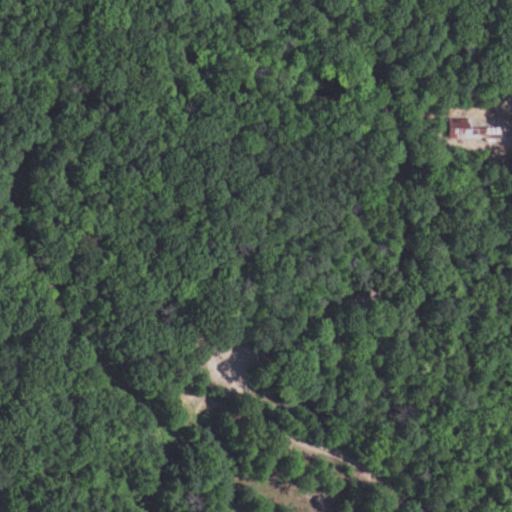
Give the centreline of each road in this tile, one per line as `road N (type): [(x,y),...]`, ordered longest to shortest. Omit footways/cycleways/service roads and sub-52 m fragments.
road 1 (track): [(387,511),(381,491),(303,434),(257,385),(297,325),(384,286),(408,261),(378,83),(357,36),(283,0)]
road 2 (track): [(511,7),(403,229)]
